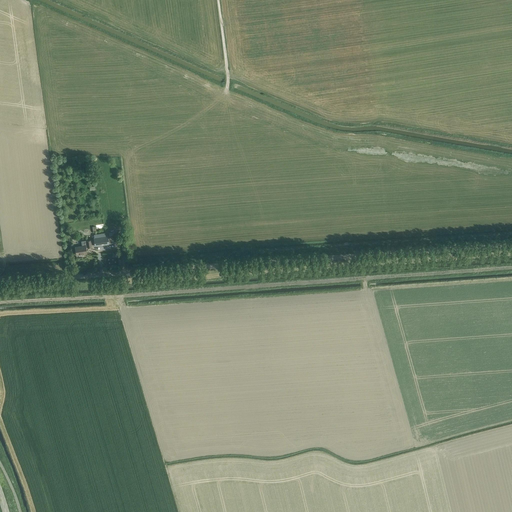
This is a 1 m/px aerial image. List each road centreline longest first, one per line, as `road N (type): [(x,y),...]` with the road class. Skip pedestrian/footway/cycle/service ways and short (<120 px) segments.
road 1 (unclassified): [(511,244),(0,284)]
road 2 (track): [(0,303),(511,266)]
